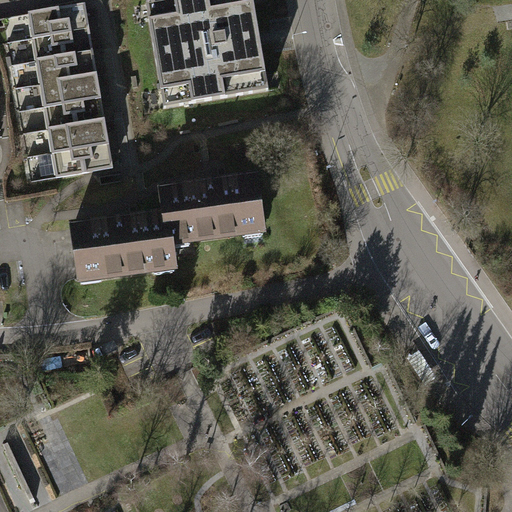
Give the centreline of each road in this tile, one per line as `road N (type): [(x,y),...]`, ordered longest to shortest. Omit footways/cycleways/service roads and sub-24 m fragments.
road 1 (residential): [(0,339),(58,337),(346,276),(401,249)]
road 2 (residential): [(401,249),(340,104),(317,0)]
road 3 (residential): [(511,388),(401,249)]
